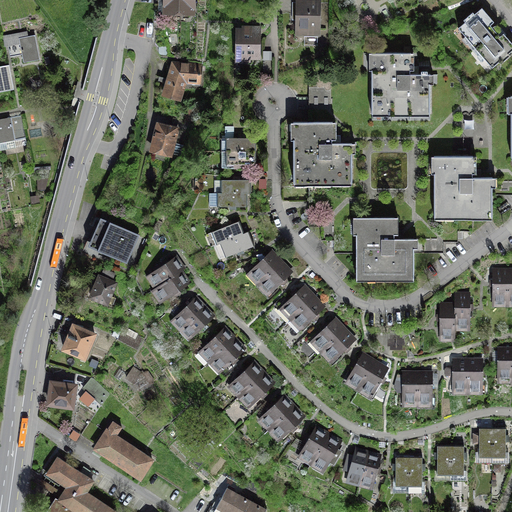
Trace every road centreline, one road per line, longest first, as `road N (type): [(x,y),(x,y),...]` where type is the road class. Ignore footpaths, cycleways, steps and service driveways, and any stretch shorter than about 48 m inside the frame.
road 1 (secondary): [(119,0),(36,310),(19,406)]
road 2 (residential): [(174,256),(321,409),(358,433),(397,439),(511,411)]
road 3 (residential): [(273,101),(275,210),(367,309),(419,300),(511,230)]
road 4 (residential): [(175,511),(19,406)]
